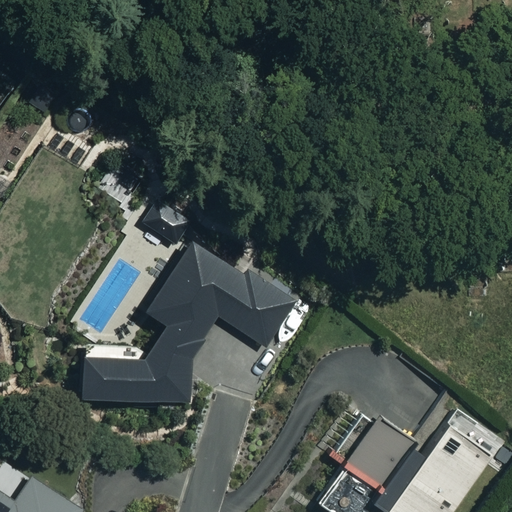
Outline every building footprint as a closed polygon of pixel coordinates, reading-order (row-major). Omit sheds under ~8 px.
[(140,219),(176,241),(190,220),(155,197),(140,219)] [(191,399),(191,355),(217,315),(263,344),(294,296),(246,265),(242,272),(188,237),(144,305),(162,316),(141,349),(79,345),(76,393),(191,399)] [(476,417),(454,402),(374,511),(446,511),(490,452),(464,433),(476,417)] [(314,494),(339,511),(353,511),(367,492),(380,501),(423,440),(376,407),(371,413),(359,405),(328,449),(340,457),(314,494)] [(79,511),(82,509),(1,453),(0,454),(0,511),(79,511)]
